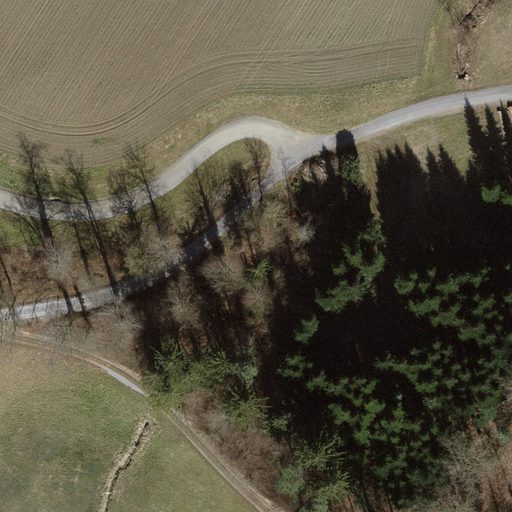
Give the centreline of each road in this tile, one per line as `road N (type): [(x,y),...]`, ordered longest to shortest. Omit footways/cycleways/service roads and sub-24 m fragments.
road 1 (track): [(0,314),(153,274),(210,235),(306,148)]
road 2 (track): [(0,335),(80,351),(112,367),(270,511)]
road 3 (track): [(0,201),(99,210),(172,176),(225,136),(256,130),(306,148)]
road 4 (track): [(306,148),(435,109),(511,96)]
